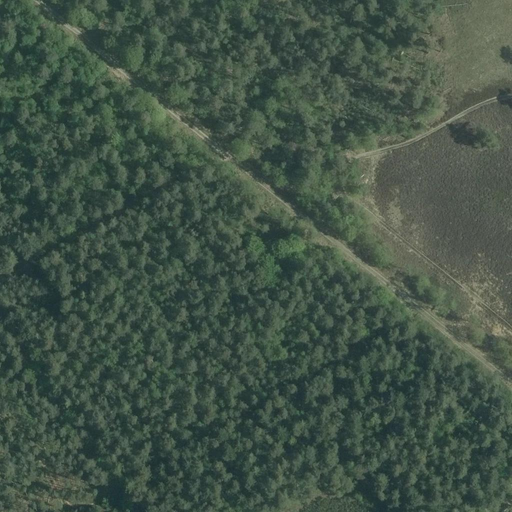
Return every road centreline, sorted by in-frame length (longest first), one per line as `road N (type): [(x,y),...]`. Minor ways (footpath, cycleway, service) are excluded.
road 1 (track): [(0,281),(225,155)]
road 2 (track): [(319,228),(511,384)]
road 3 (track): [(37,0),(225,155)]
road 4 (track): [(339,189),(353,157),(511,96)]
